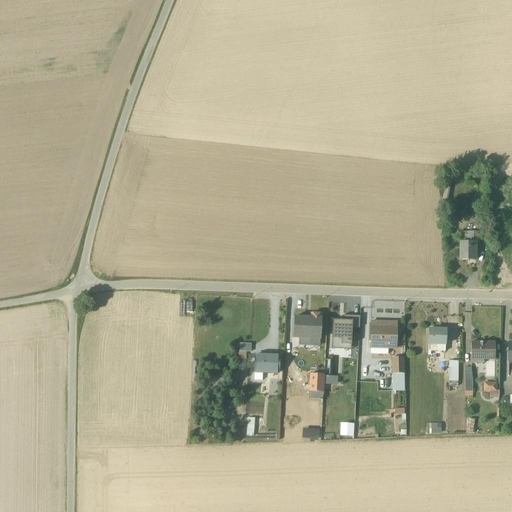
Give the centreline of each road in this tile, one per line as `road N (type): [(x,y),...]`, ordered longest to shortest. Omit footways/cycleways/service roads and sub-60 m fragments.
road 1 (unclassified): [(72,292),(143,285),(511,295)]
road 2 (unclassified): [(72,292),(169,0)]
road 3 (unclassified): [(69,511),(72,292)]
